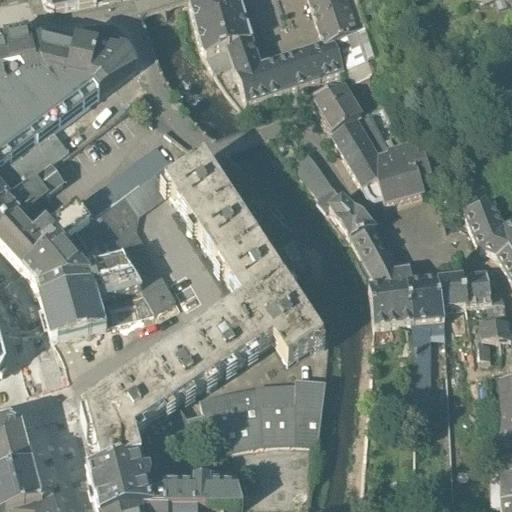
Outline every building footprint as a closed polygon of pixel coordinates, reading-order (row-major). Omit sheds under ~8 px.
[(41,0),(44,11),(53,17),(96,8),(94,0),(41,0)] [(356,42),(341,0),(305,0),(323,53),(259,73),(235,0),(211,0),(188,6),(200,53),(213,77),(232,70),(238,89),(245,112),(342,81),(337,63),(332,49),(356,42)] [(511,0),(489,0),(496,14),(511,8),(511,0)] [(0,192),(9,203),(50,172),(69,159),(60,147),(99,118),(92,109),(136,75),(133,66),(128,60),(130,58),(125,43),(116,33),(103,30),(78,33),(75,48),(41,40),(30,42),(30,43),(29,44),(28,37),(2,42),(3,46),(2,46),(2,45),(0,45),(0,192)] [(337,63),(342,81),(347,80),(341,61),(337,63)] [(243,111),(245,112),(238,89),(225,95),(236,108),(238,109),(240,111),(243,111)] [(342,98),(310,109),(331,144),(361,126),(342,98)] [(361,126),(331,144),(362,197),(366,205),(373,212),(382,209),(383,212),(423,198),(416,178),(428,174),(420,149),(389,158),(368,121),(361,126)] [(188,155),(171,168),(171,167),(155,179),(164,192),(203,167),(188,155)] [(333,194),(308,160),(290,172),(320,204),(333,194)] [(203,167),(164,192),(168,199),(191,233),(230,208),(203,167)] [(50,172),(9,203),(11,204),(6,208),(19,221),(40,206),(63,189),(50,172)] [(91,200),(77,211),(90,228),(99,221),(98,221),(137,192),(127,178),(92,203),(91,200)] [(137,192),(98,221),(99,221),(115,250),(135,238),(138,222),(168,199),(164,192),(155,179),(138,191),(137,192)] [(0,212),(6,208),(11,204),(9,203),(0,192),(0,212)] [(351,245),(374,234),(341,205),(333,194),(320,204),(328,215),(351,245)] [(324,218),(328,215),(320,204),(316,207),(324,218)] [(19,221),(18,222),(33,239),(45,228),(49,232),(54,228),(51,225),(54,222),(40,206),(19,221)] [(511,224),(502,229),(493,207),(463,215),(478,251),(496,258),(497,259),(511,255),(511,254),(511,253),(511,224)] [(54,228),(49,232),(45,228),(33,239),(18,222),(19,221),(6,208),(0,212),(0,254),(22,278),(46,257),(48,259),(60,250),(74,239),(90,228),(77,211),(54,228)] [(230,208),(191,233),(217,274),(256,249),(230,208)] [(106,270),(123,265),(115,250),(99,221),(90,228),(74,239),(88,259),(97,253),(106,270)] [(374,234),(351,245),(364,270),(386,260),(374,234)] [(165,291),(135,238),(115,250),(123,265),(131,281),(142,301),(144,303),(165,291)] [(97,253),(88,259),(74,239),(60,250),(68,260),(73,256),(77,261),(72,265),(75,268),(83,262),(86,273),(82,276),(87,283),(92,281),(90,274),(106,270),(97,253)] [(256,249),(217,274),(241,310),(243,313),(244,315),(283,290),(256,249)] [(73,256),(68,260),(60,250),(48,259),(46,257),(22,278),(36,293),(39,304),(131,281),(123,265),(106,270),(90,274),(92,281),(87,283),(82,276),(75,268),(72,265),(77,261),(73,256)] [(511,255),(497,259),(511,283),(511,253),(511,254),(511,255)] [(376,293),(398,289),(392,275),(395,274),(388,259),(386,260),(364,270),(376,293)] [(373,335),(413,329),(408,301),(409,301),(407,288),(411,287),(408,272),(395,274),(392,275),(398,289),(376,293),(368,294),(373,335)] [(488,314),(504,312),(503,306),(504,306),(504,303),(486,275),(461,279),(467,309),(471,308),(486,306),(488,314)] [(465,309),(467,309),(461,279),(435,283),(440,313),(442,313),(442,317),(447,316),(446,312),(465,309)] [(131,281),(39,304),(51,347),(101,334),(93,305),(98,304),(99,307),(136,298),(138,302),(142,301),(131,281)] [(444,324),(442,317),(442,313),(440,313),(435,283),(411,287),(407,288),(409,301),(408,301),(413,329),(413,379),(429,379),(429,338),(444,335),(444,324)] [(283,290),(244,315),(243,313),(241,310),(232,316),(259,357),(272,349),(286,372),(322,348),(283,290)] [(165,291),(144,303),(153,320),(174,308),(165,291)] [(138,302),(101,311),(107,332),(153,320),(144,303),(142,301),(138,302)] [(232,316),(191,343),(218,385),(259,357),(232,316)] [(498,323),(481,323),(480,342),(511,341),(507,321),(506,321),(505,316),(498,317),(498,323)] [(191,343),(149,371),(177,412),(218,385),(191,343)] [(479,360),(489,360),(488,345),(479,345),(479,360)] [(508,374),(507,363),(489,364),(490,375),(508,374)] [(149,371),(83,415),(96,462),(84,465),(88,479),(137,466),(193,451),(187,427),(186,426),(177,412),(149,371)] [(500,428),(511,426),(511,378),(499,379),(500,399),(500,428)] [(414,421),(413,381),(396,381),(396,421),(414,421)] [(255,395),(239,398),(238,396),(219,400),(220,402),(199,408),(202,422),(186,426),(187,427),(193,451),(221,443),(226,460),(246,456),(268,453),(288,452),(316,454),(325,389),(295,387),(294,391),(255,393),(255,395)] [(17,424),(0,428),(0,482),(31,474),(17,424)] [(500,468),(511,467),(511,426),(500,428),(500,468)] [(209,493),(209,487),(192,487),(192,493),(164,493),(163,495),(163,498),(147,502),(145,494),(146,494),(148,483),(147,477),(141,479),(137,466),(88,479),(86,479),(95,511),(239,511),(235,493),(209,493)] [(500,507),(511,506),(511,467),(500,468),(500,507)] [(40,511),(31,474),(0,482),(0,511),(40,511)]
